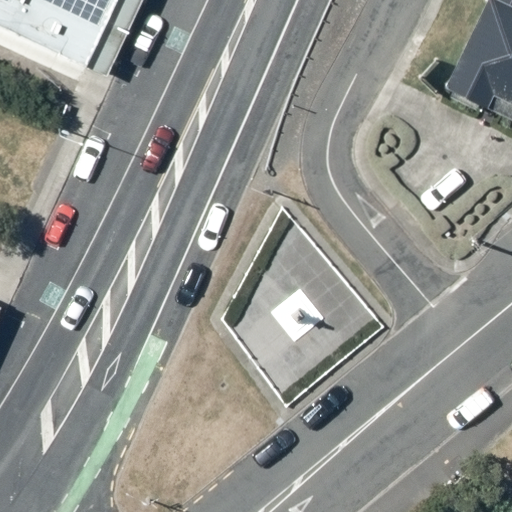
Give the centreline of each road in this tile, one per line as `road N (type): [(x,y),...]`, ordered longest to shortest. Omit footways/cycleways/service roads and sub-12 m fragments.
road 1 (primary): [(258,0),(119,321),(9,511)]
road 2 (residential): [(464,344),(327,170),(332,119),(390,0)]
road 3 (residential): [(266,511),(464,344)]
